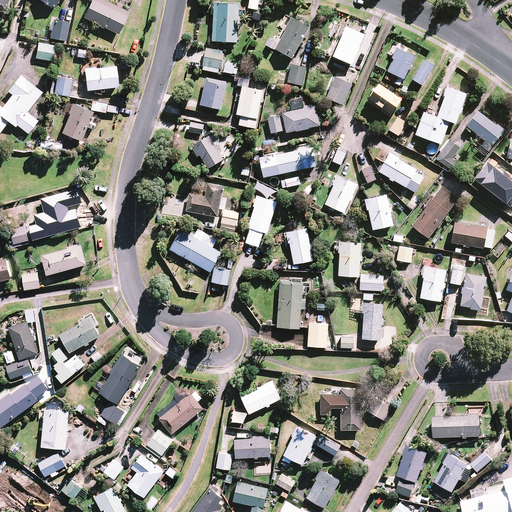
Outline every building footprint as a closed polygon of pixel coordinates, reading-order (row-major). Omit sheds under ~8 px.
[(128,11),(104,0),(91,0),(83,17),(117,33),(128,11)] [(239,4),(214,3),(212,41),(237,42),(239,4)] [(289,23),(284,20),(280,27),(286,30),(280,40),(272,35),(267,45),(292,58),(308,27),(292,18),(289,23)] [(69,22),(54,19),(50,37),(66,40),(69,22)] [(9,21),(2,20),(1,30),(8,31),(9,21)] [(364,35),(340,25),(335,37),(340,39),(333,56),(351,64),(364,35)] [(55,45),(38,42),(35,57),(52,60),(55,45)] [(391,57),(394,59),(384,78),(400,86),(415,57),(400,50),(396,47),(391,57)] [(88,49),(77,48),(77,58),(87,59),(88,49)] [(224,50),(206,48),(203,70),(221,73),(224,50)] [(132,59),(121,57),(119,68),(130,70),(132,59)] [(73,68),(73,66),(73,64),(72,62),(71,61),(69,60),(67,59),(65,59),(63,60),(61,62),(60,64),(60,66),(60,68),(61,70),(62,71),(64,72),(66,73),(69,73),(70,72),(72,70),(73,68)] [(434,65),(424,59),(413,79),(422,85),(434,65)] [(238,67),(226,64),(224,72),(237,74),(238,67)] [(306,68),(292,64),(287,82),(302,86),(306,68)] [(117,86),(115,65),(84,68),(86,89),(117,86)] [(41,91),(19,75),(8,90),(12,94),(0,109),(6,114),(4,117),(15,126),(16,124),(27,132),(37,120),(26,112),(41,91)] [(71,78),(57,76),(54,93),(68,95),(71,78)] [(227,81),(207,77),(200,105),(220,109),(227,81)] [(250,79),(239,77),(238,85),(243,86),(237,114),(241,115),(239,125),(255,128),(263,91),(248,88),(250,79)] [(352,84),(335,77),(326,98),(343,105),(352,84)] [(378,111),(379,109),(389,117),(401,99),(378,84),(375,90),(366,103),(378,111)] [(466,94),(448,87),(437,117),(424,112),(415,135),(441,144),(449,121),(455,123),(466,94)] [(303,106),(302,98),(290,101),(291,108),(303,106)] [(106,102),(92,101),(91,110),(105,111),(106,102)] [(81,140),(87,125),(92,127),(94,123),(88,121),(92,111),(73,103),(61,132),(81,140)] [(319,126),(315,106),(282,113),(287,133),(319,126)] [(466,125),(478,135),(475,140),(487,150),(503,131),(492,122),(478,111),(466,125)] [(283,131),(279,115),(268,117),(271,133),(283,131)] [(204,124),(191,122),(189,132),(202,134),(204,124)] [(213,133),(209,136),(192,147),(197,156),(200,155),(209,169),(224,159),(216,146),(220,144),(213,133)] [(11,135),(2,134),(1,142),(10,143),(11,135)] [(49,139),(41,138),(39,149),(48,150),(49,139)] [(459,147),(449,140),(436,159),(450,169),(455,161),(451,158),(459,147)] [(317,166),(312,147),(260,158),(264,177),(317,166)] [(347,152),(337,148),(332,160),(341,165),(347,152)] [(401,159),(381,148),(376,157),(384,162),(379,171),(415,192),(424,177),(415,172),(416,169),(400,160),(401,159)] [(376,179),(370,165),(361,169),(367,183),(376,179)] [(358,184),(337,174),(331,188),(332,188),(325,204),(344,213),(350,200),(352,201),(354,196),(352,196),(358,184)] [(300,184),(299,176),(285,179),(287,187),(300,184)] [(190,193),(186,211),(218,217),(224,186),(208,183),(205,196),(190,193)] [(458,198),(442,186),(412,226),(428,238),(458,198)] [(390,207),(387,194),(365,199),(367,210),(369,210),(373,230),(394,225),(391,211),(392,211),(391,206),(390,207)] [(267,233),(277,201),(257,195),(253,206),(255,206),(248,228),(250,228),(246,243),(259,247),(263,232),(267,233)] [(237,226),(240,212),(224,209),(221,223),(237,226)] [(477,226),(454,222),(451,242),(483,248),(484,246),(492,248),(495,230),(487,229),(487,226),(478,224),(477,226)] [(237,226),(221,223),(220,230),(235,233),(237,226)] [(25,226),(10,229),(14,244),(29,240),(25,226)] [(313,260),(307,228),(286,232),(289,243),(290,243),(294,264),(313,260)] [(181,229),(170,249),(211,272),(222,252),(181,229)] [(362,242),(339,241),(339,252),(340,252),(338,275),(359,277),(361,259),(362,260),(362,255),(361,255),(362,242)] [(87,264),(82,244),(79,245),(78,244),(68,246),(68,248),(42,255),(47,275),(87,264)] [(412,248),(399,246),(397,260),(410,262),(412,248)] [(0,281),(12,278),(7,259),(3,260),(3,258),(0,258),(0,281)] [(464,267),(453,265),(450,283),(461,285),(464,267)] [(229,285),(231,270),(214,267),(211,282),(229,285)] [(446,270),(425,267),(420,298),(441,301),(446,270)] [(40,287),(38,272),(23,275),(25,290),(40,287)] [(360,274),(360,289),(383,291),(384,275),(360,274)] [(485,277),(465,274),(460,307),(480,310),(485,277)] [(302,300),(303,282),(281,280),(277,325),(277,327),(300,329),(300,326),(301,308),(305,309),(306,300),(302,300)] [(383,303),(363,302),(362,312),(364,313),(362,338),(381,340),(382,324),(384,324),(384,319),(382,319),(383,303)] [(97,324),(91,314),(79,321),(80,323),(60,335),(70,352),(85,344),(86,346),(90,343),(89,342),(100,335),(95,326),(97,324)] [(33,335),(28,321),(9,327),(13,337),(9,338),(11,342),(14,341),(20,359),(39,353),(35,340),(37,340),(35,335),(33,335)] [(328,323),(309,322),(309,327),(308,346),(327,347),(328,323)] [(354,337),(342,336),(341,347),(353,348),(354,337)] [(69,357),(60,347),(53,353),(59,361),(54,364),(56,366),(55,367),(60,373),(56,375),(62,383),(85,365),(76,354),(65,363),(64,361),(69,357)] [(16,360),(12,350),(4,353),(8,363),(16,360)] [(141,365),(122,353),(110,372),(112,373),(100,392),(118,403),(141,365)] [(28,358),(6,366),(11,379),(33,371),(28,358)] [(0,400),(0,425),(1,427),(39,400),(37,397),(49,388),(39,375),(27,384),(26,384),(11,394),(10,393),(0,400)] [(281,399),(273,382),(242,397),(249,413),(281,399)] [(160,416),(189,394),(183,386),(173,394),(176,398),(157,413),(160,416)] [(341,429),(361,429),(361,386),(341,386),(341,394),(321,394),(321,414),(331,414),(331,407),(341,407),(341,429)] [(172,433),(204,408),(198,401),(202,398),(196,390),(192,393),(191,392),(189,394),(160,416),(159,417),(172,433)] [(391,406),(375,397),(367,410),(384,419),(391,406)] [(125,411),(109,401),(101,414),(116,424),(125,411)] [(70,411),(45,409),(42,447),(66,449),(68,430),(70,430),(70,426),(68,426),(70,411)] [(108,420),(100,415),(97,419),(105,425),(108,420)] [(481,436),(480,415),(434,417),(435,438),(481,436)] [(316,436),(297,427),(284,455),(302,464),(316,436)] [(173,440),(159,429),(146,447),(160,457),(173,440)] [(340,446),(320,434),(315,443),(334,455),(340,446)] [(271,460),(269,436),(234,439),(236,457),(256,456),(257,461),(271,460)] [(428,453),(409,446),(398,475),(402,477),(397,492),(411,497),(428,453)] [(66,465),(59,451),(38,463),(45,476),(66,465)] [(233,454),(218,453),(217,467),(231,469),(233,454)] [(469,465),(449,453),(444,463),(446,464),(435,482),(454,492),(469,465)] [(492,460),(485,453),(471,465),(478,472),(492,460)] [(165,471),(142,454),(132,467),(137,471),(127,484),(144,497),(165,471)] [(124,467),(114,459),(104,471),(115,479),(124,467)] [(339,479),(321,470),(306,497),(325,507),(339,479)] [(295,483),(282,474),(277,483),(289,491),(295,483)] [(461,502),(463,511),(511,511),(511,477),(505,480),(507,489),(461,502)] [(83,488),(71,478),(62,489),(74,499),(83,488)] [(262,511),(268,487),(238,480),(233,501),(252,505),(250,511),(262,511)] [(120,497),(114,486),(94,496),(102,510),(104,509),(105,511),(128,511),(122,500),(123,500),(121,497),(120,497)] [(210,487),(191,511),(223,511),(219,509),(222,504),(219,502),(222,497),(210,487)] [(302,508),(286,499),(278,511),(311,511),(302,507),(302,508)] [(412,511),(401,503),(394,511),(412,511)]
